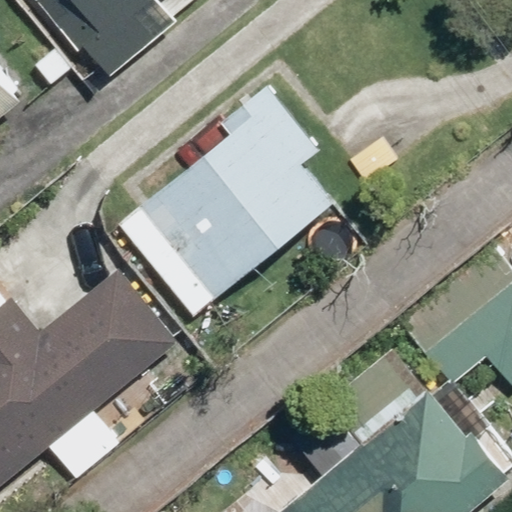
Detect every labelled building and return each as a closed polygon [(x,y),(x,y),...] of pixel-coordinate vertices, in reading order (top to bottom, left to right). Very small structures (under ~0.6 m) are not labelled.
[(47,0),(85,45),(91,40),(117,71),(190,11),(180,0),(47,0)] [(0,115),(28,93),(10,60),(0,47),(0,115)] [(238,126),(125,218),(202,310),(346,192),(314,154),(331,140),(276,74),(228,114),(238,126)] [(511,248),(504,239),(410,316),(460,377),(494,350),(511,371),(511,248)] [(0,489),(57,443),(84,475),(128,438),(101,406),(187,335),(125,261),(48,325),(19,291),(14,295),(0,278),(0,489)] [(369,437),(277,511),(481,511),(477,507),(511,478),(511,456),(484,422),(476,429),(436,381),(427,388),(419,378),(360,426),(369,437)]
